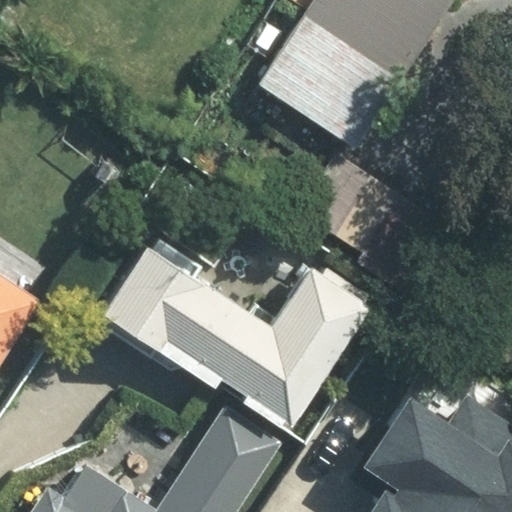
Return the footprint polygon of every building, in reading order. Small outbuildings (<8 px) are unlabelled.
[(25,0),(0,0),(0,1),(0,12),(13,20),(25,0)] [(318,0),(269,75),(363,139),(455,0),(318,0)] [(404,194),(340,153),(306,206),(369,247),(404,194)] [(175,330),(303,416),(378,303),(319,265),(282,321),(161,240),(116,310),(166,344),(175,330)] [(0,360),(40,300),(0,273),(0,360)] [(511,511),(511,431),(455,397),(447,410),(401,382),(352,461),(375,475),(353,511),(511,511)] [(238,511),(287,438),(232,401),(162,506),(94,461),(70,497),(53,487),(35,511),(238,511)]
